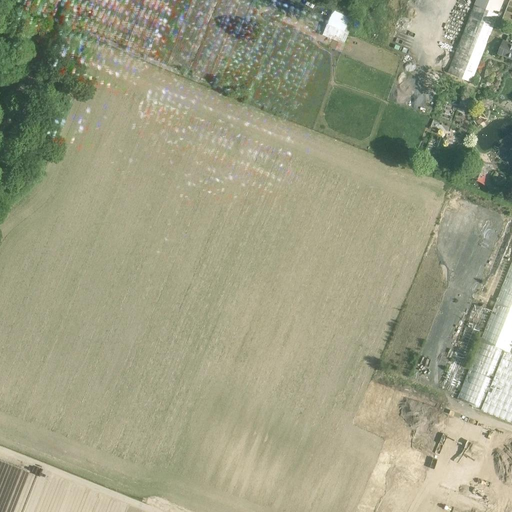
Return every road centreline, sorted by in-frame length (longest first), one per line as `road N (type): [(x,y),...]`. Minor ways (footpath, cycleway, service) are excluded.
road 1 (track): [(158,511),(0,449)]
road 2 (track): [(0,155),(63,0)]
